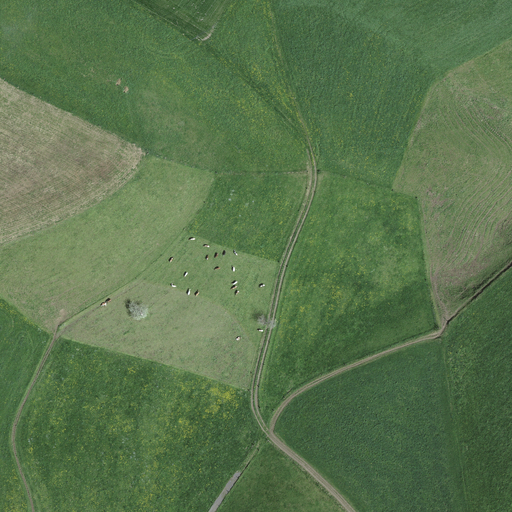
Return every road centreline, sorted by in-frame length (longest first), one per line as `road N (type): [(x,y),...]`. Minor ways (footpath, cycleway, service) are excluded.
road 1 (track): [(268,0),(313,183),(285,257),(254,407),(266,431),(353,511)]
road 2 (track): [(273,438),(276,413),(302,389),(436,334),(511,271)]
road 3 (track): [(53,332),(14,429),(33,511)]
